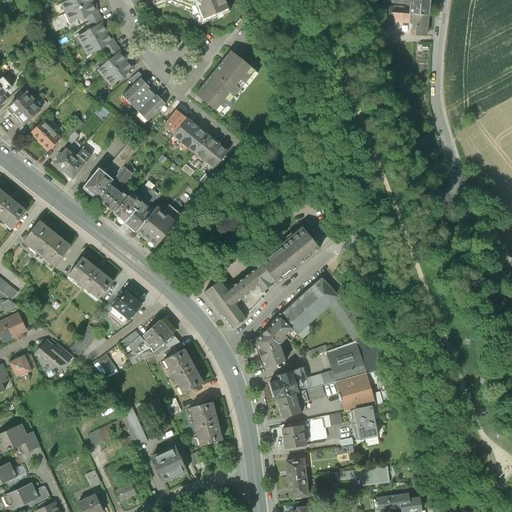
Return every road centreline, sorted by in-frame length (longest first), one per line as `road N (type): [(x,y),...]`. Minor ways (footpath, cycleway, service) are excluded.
road 1 (unclassified): [(443,0),(434,93),(453,194),(331,252),(221,353)]
road 2 (secondary): [(113,247),(0,159)]
road 3 (residential): [(143,511),(253,463)]
